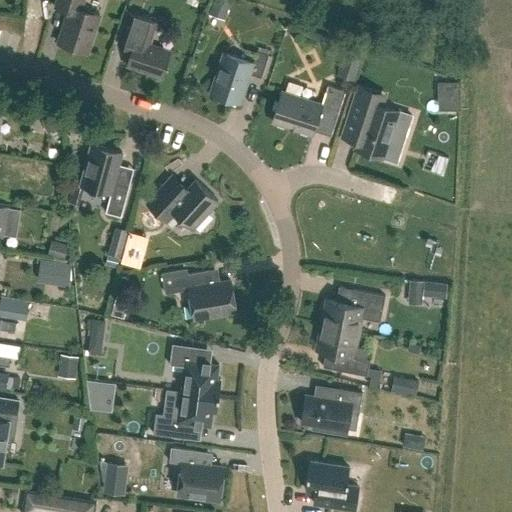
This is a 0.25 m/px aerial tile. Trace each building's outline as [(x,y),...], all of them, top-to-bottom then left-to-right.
[(82,0),(55,0),(54,4),(68,9),(57,40),(86,49),(99,11),(85,7),(82,1),(82,0)] [(159,19),(143,14),(127,9),(117,41),(131,45),(126,62),(161,73),(169,48),(152,42),(159,19)] [(268,52),(256,48),(252,59),(222,49),(209,89),(239,100),(249,71),(260,74),(268,52)] [(302,85),(288,81),(285,90),(281,88),(271,119),(311,132),(318,110),(329,114),(336,116),(345,90),(327,84),(322,102),(320,101),(299,94),(302,85)] [(442,110),(460,111),(460,82),(442,82),(442,110)] [(377,91),(358,85),(349,113),(364,118),(354,148),(385,158),(385,155),(397,159),(402,143),(391,139),(400,111),(373,102),(377,91)] [(121,149),(90,140),(79,181),(109,189),(104,209),(120,213),(128,182),(113,178),(121,149)] [(172,227),(182,216),(191,225),(217,197),(194,176),(183,188),(173,179),(150,204),(167,219),(165,221),(172,227)] [(0,233),(4,234),(8,207),(0,205),(0,233)] [(114,229),(110,253),(124,256),(128,231),(114,229)] [(52,283),(71,286),(74,265),(54,262),(52,283)] [(211,278),(209,266),(181,271),(162,275),(165,290),(187,286),(193,316),(234,308),(229,277),(215,279),(215,280),(211,278)] [(324,296),(319,321),(358,329),(361,315),(378,318),(384,293),(337,283),(334,298),(324,296)] [(415,303),(448,301),(447,285),(414,287),(415,303)] [(27,304),(0,299),(0,315),(25,320),(27,304)] [(114,304),(112,313),(125,316),(127,307),(114,304)] [(0,317),(0,327),(14,330),(15,322),(1,320),(1,318),(0,317)] [(90,317),(89,328),(97,329),(103,326),(104,319),(90,317)] [(358,329),(319,321),(313,346),(324,349),(321,363),(365,372),(368,357),(364,357),(366,346),(355,343),(358,329)] [(166,388),(219,396),(221,379),(217,379),(219,364),(210,363),(210,362),(203,361),(202,362),(194,361),(196,346),(172,343),(169,364),(184,366),(181,390),(166,388)] [(59,354),(57,370),(75,373),(78,357),(59,354)] [(0,355),(0,363),(8,365),(9,357),(0,355)] [(0,366),(0,385),(12,387),(14,368),(0,366)] [(354,386),(356,373),(343,371),(340,384),(354,386)] [(163,413),(160,434),(184,437),(186,423),(194,424),(194,425),(202,426),(202,425),(211,426),(213,411),(217,412),(219,396),(166,388),(166,389),(181,391),(178,415),(163,413)] [(306,394),(301,422),(313,424),(313,429),(336,433),(336,428),(347,430),(350,412),(359,414),(362,392),(339,388),(336,400),(306,394)] [(0,464),(1,464),(10,413),(17,414),(19,401),(0,398),(0,464)] [(182,462),(177,494),(219,500),(223,467),(182,462)] [(309,465),(305,489),(331,493),(329,505),(356,508),(358,491),(346,489),(349,471),(309,465)] [(105,476),(103,491),(125,494),(127,479),(105,476)] [(27,490),(23,511),(92,511),(94,502),(27,490)]
